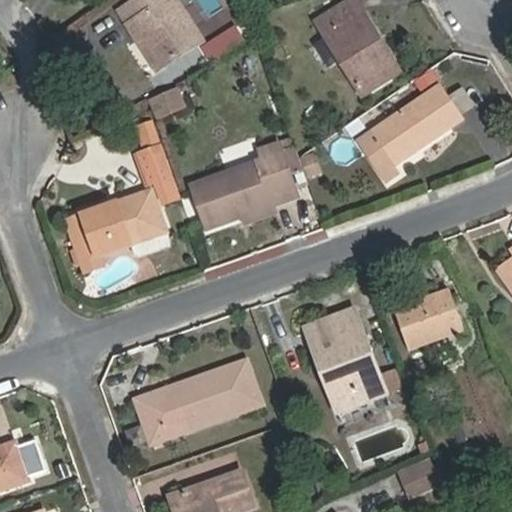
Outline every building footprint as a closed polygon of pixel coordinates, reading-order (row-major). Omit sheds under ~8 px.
[(207,41),(182,0),(139,0),(121,12),(158,71),(207,41)] [(405,70),(360,0),(350,0),(317,21),(364,97),(405,70)] [(161,115),(189,104),(181,85),(153,96),(161,115)] [(464,119),(442,85),(376,130),(398,161),(464,119)] [(155,120),(141,126),(149,149),(164,144),(155,120)] [(407,173),(398,161),(376,130),(360,139),(391,185),(407,173)] [(169,206),(184,200),(164,144),(149,149),(140,153),(152,184),(160,181),(169,206)] [(256,153),(259,160),(195,183),(211,230),(300,199),(292,176),(283,151),(281,145),(256,153)] [(301,160),(296,147),(283,151),(292,176),(305,172),(302,163),(301,160)] [(326,174),(320,156),(302,163),(305,172),(308,180),(326,174)] [(152,190),(68,220),(84,270),(102,264),(103,257),(137,245),(141,255),(146,257),(174,247),(152,190)] [(511,248),(510,250),(511,252),(511,259),(499,269),(511,287),(511,248)] [(452,289),(397,308),(411,350),(466,330),(452,289)] [(359,309),(305,328),(336,412),(389,394),(385,383),(379,365),(359,309)] [(266,405),(251,359),(134,401),(150,447),(266,405)] [(385,383),(396,379),(390,361),(379,365),(385,383)] [(460,414),(452,418),(461,438),(469,435),(460,414)] [(20,441),(0,447),(0,492),(33,481),(20,441)] [(429,460),(403,469),(410,496),(439,486),(429,460)] [(183,511),(246,511),(256,509),(242,470),(177,493),(183,511)]
